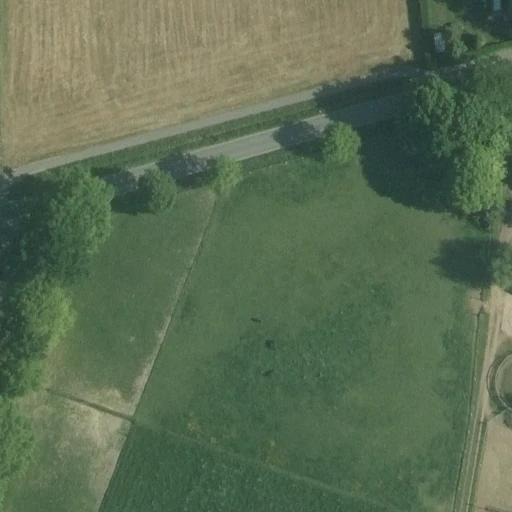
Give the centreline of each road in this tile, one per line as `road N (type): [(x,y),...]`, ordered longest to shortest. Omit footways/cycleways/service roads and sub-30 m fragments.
road 1 (tertiary): [(36,205),(511,70)]
road 2 (unclassified): [(36,205),(0,332)]
